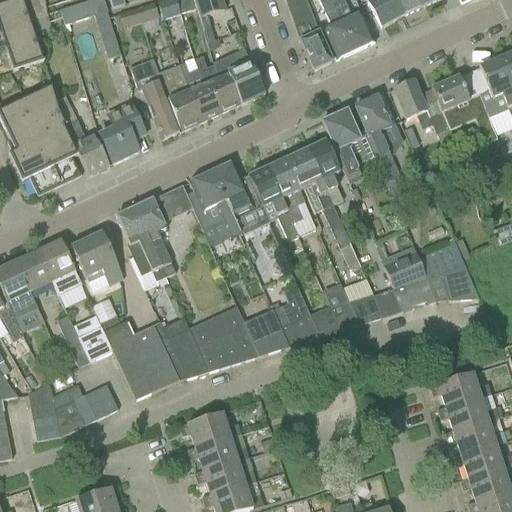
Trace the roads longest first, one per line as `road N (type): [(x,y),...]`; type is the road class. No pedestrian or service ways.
road 1 (residential): [(26,232),(290,120)]
road 2 (residential): [(290,120),(511,8)]
road 3 (residential): [(290,120),(245,0)]
